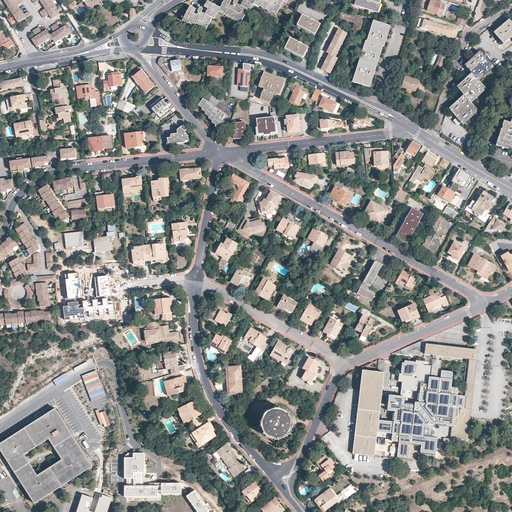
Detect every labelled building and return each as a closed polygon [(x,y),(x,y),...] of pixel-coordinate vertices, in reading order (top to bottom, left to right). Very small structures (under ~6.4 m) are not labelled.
[(12,16),(14,15),(21,11),(19,8),(18,5),(24,2),(22,0),(20,0),(8,7),(8,8),(12,16)] [(48,0),(43,4),(44,6),(46,8),(41,12),(43,15),(54,7),(56,6),(51,0),(48,0)] [(104,5),(100,0),(86,0),(85,1),(86,2),(87,4),(87,5),(88,5),(88,6),(89,6),(89,7),(91,8),(92,8),(94,9),(96,9),(97,9),(101,6),(102,6),(103,6),(104,5)] [(240,23),(251,4),(252,5),(253,4),(255,0),(239,0),(239,1),(238,1),(238,0),(237,0),(235,0),(234,2),(229,0),(224,0),(220,8),(208,1),(208,2),(207,2),(206,4),(203,10),(203,9),(201,8),(200,8),(199,9),(199,11),(191,6),(190,6),(190,7),(183,20),(205,32),(215,13),(217,14),(218,12),(240,23)] [(283,1),(281,0),(255,0),(253,4),(258,7),(259,6),(262,7),(262,8),(264,10),(265,9),(267,10),(267,11),(270,13),(270,12),(276,15),(283,1)] [(375,12),(379,0),(358,0),(356,6),(375,12)] [(442,0),(441,0),(431,0),(428,12),(438,15),(438,14),(442,15),(443,11),(439,10),(441,4),(442,0)] [(54,7),(43,15),(45,18),(49,14),(51,17),(52,19),(59,14),(54,7)] [(21,11),(14,15),(18,21),(31,14),(30,11),(24,15),(22,13),(21,11)] [(315,34),(320,24),(302,15),(297,25),(315,34)] [(467,21),(459,18),(457,24),(465,27),(467,21)] [(429,32),(430,30),(422,28),(424,20),(423,19),(420,29),(429,32)] [(430,30),(438,33),(440,24),(424,20),(422,28),(430,30)] [(511,23),(509,20),(501,27),(494,33),(503,43),(511,35),(511,23)] [(368,87),(381,46),(382,47),(389,26),(375,21),(368,42),(367,41),(353,82),(360,84),(368,87)] [(57,23),(54,25),(63,36),(70,31),(69,30),(71,28),(67,23),(64,26),(61,28),(57,23)] [(440,24),(438,33),(446,35),(454,38),(457,30),(440,24)] [(50,34),(51,35),(56,42),(63,36),(54,25),(50,27),(54,32),(52,33),(50,34)] [(36,28),(45,40),(51,35),(50,34),(46,29),(44,30),(42,32),(38,27),(36,28)] [(323,59),(319,67),(323,70),(331,74),(339,58),(337,57),(348,33),(336,27),(324,51),(326,52),(323,59)] [(32,39),(37,46),(45,40),(36,28),(33,31),(35,34),(36,36),(33,38),(32,39)] [(6,36),(2,30),(0,31),(0,47),(2,52),(4,51),(14,45),(8,35),(6,36)] [(458,30),(457,30),(454,38),(446,35),(446,37),(455,39),(457,35),(458,30)] [(302,58),(308,47),(290,38),(284,48),(302,58)] [(444,61),(447,53),(436,48),(434,53),(440,56),(435,67),(440,69),(444,61)] [(471,103),(485,90),(478,81),(494,67),(480,52),(472,59),(465,65),(472,73),(464,80),(457,87),(464,95),(455,103),(449,109),(457,118),(454,121),(457,125),(461,122),(463,125),(478,111),(471,103)] [(429,65),(435,67),(440,56),(434,53),(429,65)] [(170,62),(170,59),(163,59),(161,59),(160,60),(159,61),(158,63),(159,65),(160,67),(168,76),(172,72),(182,71),(180,61),(170,63),(170,62)] [(222,77),(223,67),(219,67),(208,66),(207,76),(222,77)] [(248,91),(249,71),(245,71),(243,71),(243,70),(238,69),(238,75),(239,75),(239,80),(234,79),(233,88),(237,88),(237,86),(240,86),(240,90),(240,91),(248,91)] [(132,77),(139,85),(147,78),(144,73),(141,70),(132,77)] [(279,94),(284,80),(275,77),(264,72),(259,86),(265,88),(261,99),(270,102),(274,92),(279,94)] [(122,85),(120,73),(114,74),(114,73),(111,73),(108,73),(109,80),(103,81),(104,87),(122,85)] [(417,89),(420,82),(405,76),(401,87),(406,89),(407,88),(416,91),(417,89)] [(10,80),(0,82),(0,89),(23,86),(21,78),(10,80)] [(147,78),(139,85),(145,93),(154,86),(151,82),(147,78)] [(54,108),(59,107),(67,105),(64,83),(63,83),(53,84),(54,86),(54,88),(50,89),(51,99),(57,98),(58,101),(58,104),(54,105),(54,108)] [(101,106),(99,91),(94,92),(94,89),(91,89),(91,84),(88,85),(76,86),(78,98),(78,99),(82,98),(82,97),(85,97),(85,100),(90,99),(91,107),(101,106)] [(298,106),(304,93),(301,91),(299,90),(300,89),(293,85),(290,90),(293,92),(289,101),(298,106)] [(24,99),(23,95),(10,97),(12,110),(27,108),(26,103),(24,103),(24,100),(24,99)] [(150,105),(155,111),(164,104),(161,101),(163,99),(161,97),(150,105)] [(163,99),(161,101),(164,104),(155,111),(150,114),(151,115),(155,117),(154,118),(158,120),(164,116),(165,117),(170,113),(168,111),(174,107),(172,104),(166,97),(163,99)] [(317,101),(313,111),(316,112),(319,106),(333,113),(337,104),(332,101),(323,97),(321,102),(317,101)] [(221,120),(225,115),(220,112),(217,114),(213,112),(214,110),(209,107),(210,106),(206,104),(207,102),(202,99),(198,106),(202,109),(202,110),(205,113),(204,114),(209,117),(208,118),(212,121),(211,123),(213,124),(215,125),(214,126),(219,129),(224,122),(221,120)] [(120,100),(117,108),(123,111),(126,102),(120,100)] [(126,102),(123,111),(128,113),(136,106),(126,102)] [(511,103),(511,105),(511,104),(511,119),(511,123),(504,120),(502,126),(506,127),(505,130),(501,129),(496,145),(504,148),(509,150),(511,147),(511,103)] [(70,122),(67,105),(59,107),(54,108),(55,111),(55,114),(57,113),(58,118),(58,119),(59,119),(62,118),(63,123),(70,122)] [(280,106),(272,107),(273,118),(274,117),(281,117),(280,106)] [(57,124),(63,123),(62,118),(59,119),(58,119),(58,118),(57,113),(55,114),(57,124)] [(370,122),(369,121),(356,114),(353,120),(355,121),(354,122),(354,123),(354,125),(356,126),(357,126),(358,126),(359,125),(360,124),(360,123),(363,125),(364,125),(365,124),(367,125),(368,125),(369,124),(370,123),(370,122)] [(300,131),(298,115),(286,116),(288,133),(295,132),(300,131)] [(271,118),(257,119),(258,134),(263,134),(264,135),(268,135),(271,135),(271,133),(276,133),(274,117),(273,118),(271,118)] [(343,127),(343,123),(324,120),(320,120),(321,129),(322,129),(330,128),(343,127)] [(33,133),(30,121),(14,124),(16,136),(33,133)] [(246,137),(245,122),(235,123),(236,131),(233,131),(234,139),(238,138),(246,137)] [(189,142),(188,136),(185,136),(184,131),(183,129),(181,127),(170,135),(171,139),(167,139),(167,140),(168,145),(178,144),(188,143),(189,143),(189,142)] [(144,143),(142,132),(124,134),(126,148),(138,147),(141,146),(141,143),(144,143)] [(112,148),(110,136),(88,138),(90,152),(99,151),(102,151),(102,149),(112,148)] [(405,161),(402,159),(404,156),(406,152),(412,155),(414,157),(420,147),(416,145),(412,142),(408,148),(406,147),(404,150),(400,148),(394,157),(397,160),(393,166),(396,168),(394,171),(394,173),(394,177),(397,178),(399,174),(397,173),(405,161)] [(419,153),(424,157),(427,152),(429,149),(423,146),(419,153)] [(76,157),(75,148),(67,149),(68,158),(71,158),(76,157)] [(370,162),(370,157),(374,157),(374,166),(388,165),(388,152),(380,152),(380,148),(372,149),(369,149),(369,148),(364,148),(364,154),(365,162),(370,162)] [(68,158),(67,149),(60,150),(60,154),(61,159),(68,158)] [(355,164),(354,153),(347,153),(344,154),(344,152),(335,153),(337,165),(355,164)] [(413,175),(408,183),(413,185),(416,180),(417,178),(423,182),(424,179),(428,181),(433,173),(434,171),(431,169),(433,166),(438,159),(427,152),(424,157),(421,162),(418,167),(413,175)] [(50,160),(49,154),(39,156),(41,165),(45,164),(45,161),(46,161),(50,160)] [(326,166),(324,154),(315,155),(309,156),(310,165),(320,164),(321,167),(326,166)] [(41,165),(39,156),(36,156),(32,157),(33,166),(41,165)] [(31,166),(30,157),(26,158),(23,158),(25,167),(31,166)] [(289,168),(288,158),(280,159),(267,160),(268,166),(274,165),(274,169),(289,168)] [(19,168),(17,159),(13,160),(10,161),(11,169),(19,168)] [(443,159),(439,166),(446,170),(450,163),(443,159)] [(201,177),(200,168),(194,169),(194,168),(190,169),(179,170),(180,182),(187,181),(190,181),(190,178),(201,177)] [(316,185),(318,177),(297,173),(295,177),(297,178),(295,181),(298,183),(306,187),(308,188),(310,187),(312,186),(313,184),(316,185)] [(443,186),(452,192),(458,182),(453,179),(449,177),(450,175),(447,173),(443,179),(446,181),(443,186)] [(243,196),(249,184),(233,175),(229,180),(237,185),(237,186),(239,188),(238,190),(239,190),(237,193),(234,197),(235,197),(233,201),(241,205),(242,204),(241,203),(245,197),(243,196)] [(86,176),(81,176),(79,177),(80,186),(81,190),(88,189),(86,176)] [(123,180),(122,180),(123,192),(130,191),(142,190),(141,176),(136,177),(136,178),(133,178),(130,179),(130,177),(123,178),(123,180)] [(75,186),(74,177),(69,177),(67,178),(66,178),(68,187),(72,187),(75,186)] [(9,179),(6,180),(8,189),(15,187),(13,178),(9,179)] [(68,187),(66,178),(60,179),(61,180),(62,190),(62,191),(66,190),(68,190),(68,187)] [(168,196),(167,184),(168,184),(167,178),(161,178),(158,179),(159,181),(151,182),(153,196),(153,197),(154,197),(161,196),(161,197),(168,196)] [(8,189),(6,180),(3,180),(0,181),(2,190),(2,193),(9,192),(8,189)] [(62,190),(61,180),(54,181),(53,182),(55,191),(62,190)] [(51,188),(48,184),(42,188),(38,191),(42,196),(51,189),(52,189),(51,188)] [(449,203),(455,194),(452,192),(443,186),(437,196),(445,200),(449,203)] [(345,205),(350,195),(335,187),(329,197),(332,198),(345,205)] [(53,192),(51,189),(42,196),(41,196),(45,201),(46,200),(50,198),(54,195),(55,194),(53,192)] [(269,189),(264,199),(276,206),(277,206),(282,197),(274,192),(269,189)] [(392,199),(403,205),(409,195),(402,192),(397,190),(392,199)] [(487,211),(491,204),(490,204),(490,203),(493,198),(493,197),(490,196),(489,197),(486,195),(487,194),(484,192),(480,197),(479,196),(474,204),(473,203),(472,203),(469,207),(472,209),(475,211),(474,212),(473,214),(478,217),(479,215),(480,215),(480,214),(481,215),(482,215),(486,218),(488,214),(488,212),(487,211)] [(56,198),(54,195),(50,198),(46,200),(50,206),(58,201),(56,198)] [(115,208),(113,195),(102,196),(97,196),(98,209),(99,209),(105,209),(115,208)] [(420,195),(417,200),(427,205),(430,200),(420,195)] [(430,200),(427,205),(433,208),(437,201),(434,199),(436,197),(433,196),(430,200)] [(80,199),(67,202),(68,209),(91,205),(90,198),(80,199)] [(276,206),(264,199),(262,201),(259,202),(262,214),(265,213),(266,215),(272,213),(276,206)] [(60,204),(58,201),(50,206),(54,212),(62,207),(60,204)] [(381,223),(388,210),(371,201),(363,215),(368,218),(369,216),(381,223)] [(511,206),(509,204),(503,214),(511,219),(510,221),(511,222),(511,206)] [(64,208),(63,206),(62,207),(54,212),(53,212),(56,218),(59,216),(66,211),(64,208)] [(407,243),(423,215),(412,209),(396,237),(402,240),(407,243)] [(445,215),(454,220),(457,215),(449,209),(445,215)] [(71,217),(67,210),(66,211),(59,216),(63,222),(71,217)] [(79,210),(72,210),(73,220),(80,219),(79,210)] [(379,224),(381,223),(369,216),(368,218),(373,221),(379,224)] [(25,223),(22,217),(17,220),(17,221),(16,222),(19,227),(25,223)] [(254,232),(250,219),(245,217),(237,230),(241,232),(242,230),(249,233),(254,232)] [(262,223),(260,217),(252,219),(250,219),(254,232),(262,230),(263,227),(262,223)] [(299,229),(290,224),(291,222),(289,221),(283,218),(276,229),(284,234),(285,234),(293,238),(299,229)] [(438,237),(438,236),(438,235),(439,235),(442,237),(445,236),(450,226),(449,224),(440,218),(437,219),(436,222),(435,224),(434,224),(432,229),(433,231),(437,233),(436,234),(435,234),(434,235),(434,237),(434,238),(434,239),(430,236),(427,237),(424,241),(425,242),(424,244),(423,244),(421,246),(422,249),(427,252),(432,254),(434,254),(440,244),(439,241),(436,240),(436,239),(437,238),(438,238),(438,237)] [(505,225),(497,220),(496,222),(492,220),(487,227),(491,230),(492,228),(496,230),(502,230),(505,225)] [(225,228),(231,232),(236,224),(229,221),(225,228)] [(187,241),(186,231),(187,230),(186,222),(172,223),(174,242),(180,242),(181,242),(182,242),(183,242),(184,242),(184,240),(187,241)] [(264,232),(266,226),(265,222),(262,223),(263,227),(262,230),(254,232),(254,234),(264,232)] [(27,225),(25,223),(19,227),(15,229),(19,234),(28,228),(29,227),(27,225)] [(30,231),(28,228),(19,234),(18,234),(21,239),(31,233),(30,231)] [(322,232),(313,228),(307,239),(313,242),(310,248),(311,253),(317,257),(320,251),(322,252),(325,246),(323,245),(328,236),(322,232)] [(84,246),(83,232),(65,234),(67,248),(84,246)] [(33,236),(31,233),(21,239),(21,240),(24,245),(25,244),(34,238),(33,236)] [(113,250),(112,237),(115,237),(115,233),(107,234),(107,237),(94,239),(95,252),(104,252),(113,251),(113,250)] [(18,246),(12,236),(9,237),(7,239),(8,240),(13,249),(18,246)] [(36,240),(35,238),(34,238),(25,244),(28,249),(37,244),(38,243),(36,240)] [(228,260),(237,244),(227,238),(225,242),(222,241),(216,251),(215,253),(228,260)] [(13,249),(8,240),(4,243),(2,244),(3,245),(9,253),(14,250),(13,249)] [(462,254),(466,248),(454,242),(447,253),(459,259),(462,254)] [(39,247),(37,244),(28,249),(27,250),(30,255),(40,249),(39,247)] [(148,246),(149,261),(154,261),(154,258),(166,257),(164,244),(148,246)] [(9,253),(3,245),(0,246),(0,250),(4,257),(9,254),(9,253)] [(143,262),(149,261),(148,246),(134,247),(134,250),(132,250),(133,262),(143,260),(143,262)] [(349,263),(349,262),(349,261),(348,261),(350,256),(339,250),(330,265),(344,273),(348,265),(349,265),(349,264),(349,263)] [(42,270),(40,253),(35,253),(34,254),(34,264),(27,264),(28,271),(42,270)] [(511,269),(511,253),(509,255),(508,253),(501,256),(509,271),(510,271),(511,269)] [(487,279),(494,266),(474,254),(468,266),(477,271),(482,274),(481,276),(487,279)] [(21,259),(19,257),(9,263),(12,268),(22,262),(21,259)] [(23,265),(22,262),(12,268),(11,268),(14,273),(24,268),(25,267),(23,265)] [(368,291),(383,265),(380,264),(377,262),(362,288),(360,287),(356,294),(371,302),(375,295),(368,291)] [(26,271),(24,268),(14,273),(14,274),(17,279),(18,279),(27,273),(26,271)] [(250,281),(246,278),(246,277),(242,274),(242,273),(238,270),(231,283),(234,284),(238,287),(239,285),(246,289),(250,281)] [(412,283),(414,278),(408,275),(401,271),(395,282),(399,284),(400,283),(411,289),(414,284),(412,283)] [(78,273),(65,275),(68,299),(81,298),(81,296),(83,296),(82,280),(79,280),(78,273)] [(55,275),(35,277),(36,283),(47,283),(55,282),(55,275)] [(108,276),(94,277),(97,297),(110,296),(108,276)] [(24,279),(18,279),(17,279),(14,280),(9,283),(6,287),(12,290),(14,288),(16,286),(19,285),(22,286),(24,279)] [(271,295),(276,287),(272,285),(272,284),(264,279),(258,289),(257,288),(254,294),(259,296),(260,294),(262,295),(267,298),(269,294),(271,295)] [(34,296),(34,291),(33,287),(30,283),(30,282),(29,282),(25,287),(25,288),(26,289),(26,290),(27,292),(27,294),(27,295),(27,297),(26,297),(25,299),(24,299),(22,301),(24,307),(25,307),(29,305),(32,301),(34,296)] [(14,299),(13,299),(12,297),(12,296),(11,294),(12,291),(5,289),(4,294),(6,299),(8,303),(12,307),(17,308),(23,308),(21,301),(18,302),(18,301),(16,301),(15,300),(14,299)] [(448,304),(445,296),(441,298),(438,292),(436,293),(434,294),(432,289),(428,291),(423,299),(428,313),(433,310),(432,309),(442,305),(443,306),(448,304)] [(292,313),(297,304),(284,296),(277,307),(279,308),(282,310),(283,308),(292,313)] [(65,320),(115,314),(113,301),(108,301),(108,298),(102,299),(102,302),(98,303),(98,300),(92,300),(93,303),(88,304),(88,301),(83,301),(83,305),(78,305),(78,302),(68,303),(68,306),(64,307),(65,320)] [(162,318),(162,321),(172,320),(172,317),(172,313),(173,313),(173,307),(172,307),(171,302),(172,302),(172,298),(154,300),(155,307),(158,306),(159,314),(163,314),(163,318),(162,318)] [(315,319),(318,313),(311,309),(313,307),(314,306),(309,303),(300,319),(307,323),(311,325),(315,319)] [(419,317),(413,304),(397,311),(402,322),(405,321),(413,318),(413,319),(416,318),(419,317)] [(216,306),(215,308),(226,314),(227,313),(225,312),(216,306)] [(311,309),(318,313),(315,319),(317,320),(321,312),(313,307),(311,309)] [(225,327),(232,315),(227,313),(226,314),(215,308),(212,313),(213,314),(211,318),(225,327)] [(53,321),(52,311),(48,312),(44,312),(45,320),(45,322),(53,321)] [(14,313),(11,314),(12,324),(19,323),(18,313),(16,313),(15,313),(14,313)] [(333,314),(331,318),(339,323),(342,319),(333,314)] [(373,325),(375,321),(370,318),(369,319),(368,319),(369,318),(363,314),(359,322),(355,330),(361,334),(362,335),(367,338),(373,328),(372,327),(373,325)] [(335,338),(343,325),(339,323),(331,318),(323,332),(327,335),(328,334),(330,335),(335,338)] [(168,326),(160,327),(159,322),(147,323),(147,328),(147,330),(143,331),(145,343),(148,342),(149,344),(180,340),(178,332),(169,333),(168,326)] [(261,345),(266,337),(259,333),(250,328),(244,338),(250,341),(249,342),(260,348),(261,345)] [(225,354),(232,341),(217,333),(215,337),(211,343),(223,350),(221,352),(225,354)] [(426,345),(427,341),(422,340),(403,349),(405,353),(424,356),(426,345)] [(286,365),(293,352),(293,350),(292,349),(291,349),(290,348),(290,347),(285,344),(284,343),(283,344),(278,342),(270,355),(286,365)] [(223,350),(211,343),(209,346),(224,355),(225,354),(221,352),(223,350)] [(471,419),(479,351),(468,350),(426,345),(424,356),(434,358),(436,358),(467,361),(464,395),(466,396),(464,407),(463,407),(457,406),(455,417),(456,417),(456,420),(455,425),(454,425),(454,426),(452,426),(450,439),(469,441),(471,419)] [(170,369),(172,374),(179,372),(177,367),(184,365),(182,358),(180,350),(159,355),(160,361),(156,362),(159,372),(170,369)] [(317,367),(318,365),(319,363),(309,357),(303,369),(306,371),(302,378),(308,382),(307,384),(312,387),(317,377),(315,376),(313,374),(314,373),(317,367)] [(417,362),(406,361),(405,363),(403,362),(402,372),(400,372),(399,381),(403,382),(401,396),(390,395),(388,410),(395,411),(393,421),(380,419),(378,432),(392,434),(391,440),(399,441),(397,456),(408,458),(410,443),(421,444),(420,451),(435,453),(437,437),(430,437),(431,426),(435,426),(436,422),(447,424),(447,425),(452,426),(454,426),(454,425),(455,425),(456,420),(456,417),(455,417),(457,406),(463,407),(464,407),(466,396),(464,395),(458,395),(459,388),(453,387),(454,372),(442,371),(441,378),(431,377),(432,366),(425,365),(425,361),(417,360),(417,362)] [(442,371),(443,363),(436,362),(434,362),(431,377),(441,378),(442,371)] [(242,390),(240,366),(228,367),(230,391),(242,390)] [(242,393),(242,390),(230,391),(228,367),(225,367),(227,389),(228,393),(242,393)] [(384,385),(385,373),(384,373),(378,372),(363,370),(353,453),(375,456),(378,432),(380,419),(381,409),(383,394),(384,385)] [(179,372),(172,374),(165,376),(166,381),(170,395),(189,390),(185,378),(185,376),(180,377),(179,372)] [(191,419),(194,425),(195,424),(201,421),(198,416),(202,414),(198,407),(194,400),(178,408),(185,423),(191,419)] [(92,466),(87,458),(72,435),(55,408),(0,442),(0,450),(4,456),(35,503),(92,466)] [(276,408),(267,411),(265,414),(261,422),(261,425),(264,434),(267,437),(276,440),(279,440),(287,437),(289,434),(292,436),(293,435),(294,433),(295,431),(296,429),(296,426),(293,425),(293,422),(289,414),(287,411),(279,408),(276,408)] [(201,421),(195,424),(198,429),(192,433),(197,441),(199,440),(201,444),(207,441),(206,440),(211,437),(211,438),(215,435),(213,431),(215,429),(213,426),(210,428),(207,423),(204,425),(201,421)] [(238,458),(227,444),(212,455),(216,460),(221,457),(230,469),(231,468),(237,475),(245,469),(239,461),(240,460),(238,458)] [(146,473),(146,453),(135,453),(135,459),(126,460),(127,480),(135,480),(134,474),(144,473),(146,473)] [(330,461),(328,459),(327,460),(324,456),(316,462),(324,472),(319,476),(323,481),(335,472),(332,469),(335,467),(330,461)] [(144,473),(134,474),(135,480),(135,487),(144,487),(144,482),(144,473)] [(261,494),(258,490),(260,489),(257,485),(254,482),(242,491),(250,503),(261,494)] [(183,495),(183,486),(163,486),(163,496),(183,495)] [(157,496),(157,487),(144,487),(135,487),(126,487),(126,497),(157,496)] [(329,488),(338,500),(340,499),(331,487),(329,488)] [(324,511),(338,500),(329,488),(317,498),(319,501),(317,502),(324,511)] [(197,491),(189,497),(199,511),(210,511),(211,511),(197,491)] [(94,498),(84,495),(78,511),(90,511),(91,511),(91,510),(87,508),(89,502),(92,503),(94,498)] [(109,511),(113,499),(102,495),(96,511),(109,511)] [(280,504),(275,498),(261,508),(264,511),(280,511),(284,509),(280,504)] [(321,511),(322,511),(324,511),(317,502),(319,501),(317,498),(313,501),(320,510),(321,511)]
